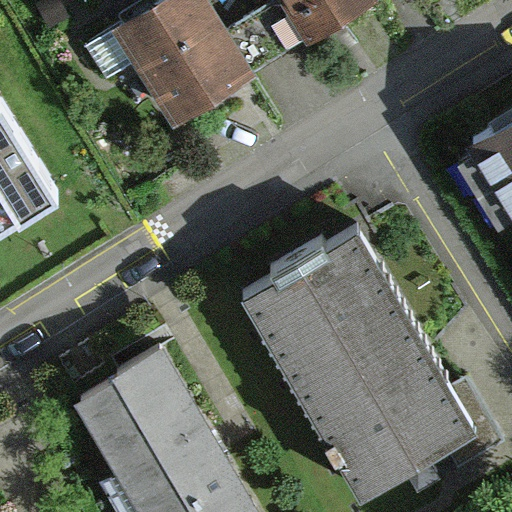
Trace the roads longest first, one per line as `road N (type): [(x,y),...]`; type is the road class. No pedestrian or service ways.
road 1 (residential): [(377,100),(0,326)]
road 2 (residential): [(377,100),(511,325)]
road 3 (residential): [(511,8),(377,100)]
